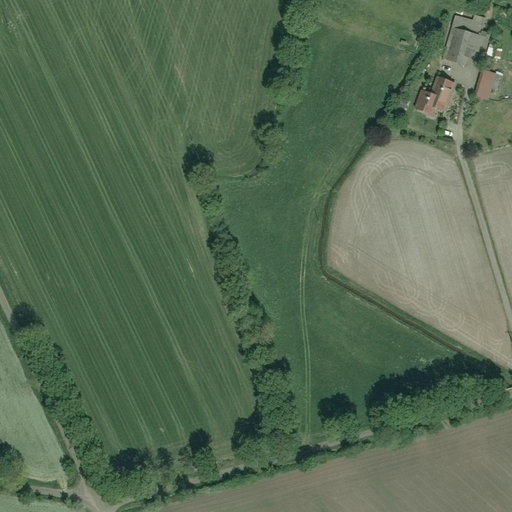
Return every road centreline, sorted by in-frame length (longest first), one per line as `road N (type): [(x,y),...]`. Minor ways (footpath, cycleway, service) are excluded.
road 1 (residential): [(511,394),(95,508)]
road 2 (residential): [(95,508),(0,301)]
